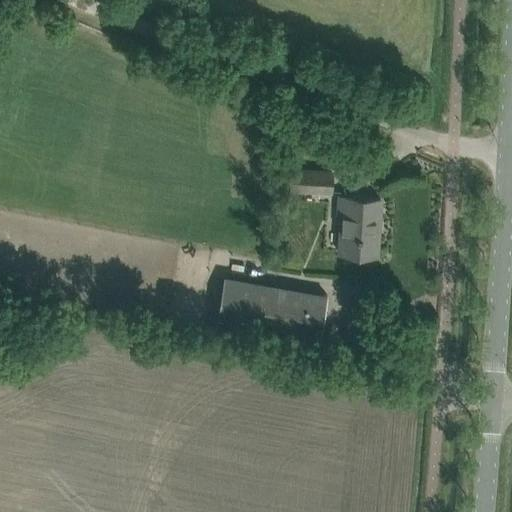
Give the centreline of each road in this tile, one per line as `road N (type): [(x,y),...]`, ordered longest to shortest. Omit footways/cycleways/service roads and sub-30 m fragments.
road 1 (unclassified): [(507,156),(451,147),(90,0)]
road 2 (unclassified): [(492,403),(507,156)]
